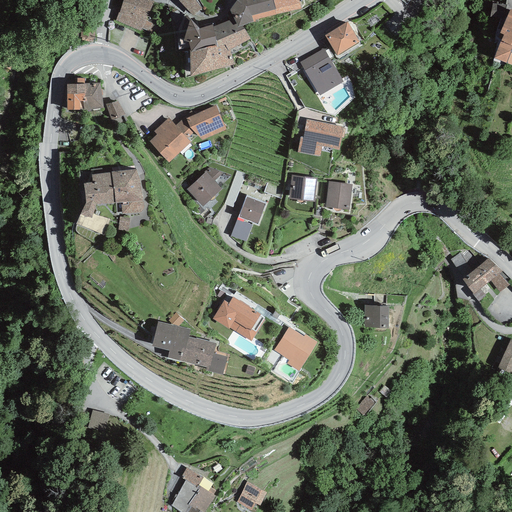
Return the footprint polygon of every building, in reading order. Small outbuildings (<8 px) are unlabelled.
[(154,1),(148,0),(123,0),(119,13),(118,12),(115,21),(140,31),(141,28),(145,20),(154,1)] [(202,8),(195,0),(177,0),(192,16),(202,8)] [(237,0),(230,10),(234,19),(238,27),(242,26),(253,22),(253,20),(276,14),(272,0),(237,0)] [(299,0),(272,0),(276,14),(301,9),(299,0)] [(505,5),(492,3),(490,17),(503,19),(505,5)] [(199,29),(186,15),(180,33),(185,34),(183,40),(188,42),(191,51),(191,52),(217,46),(213,27),(213,24),(199,29)] [(234,19),(213,27),(217,46),(218,46),(224,44),(228,51),(230,50),(250,39),(242,26),(238,27),(234,19)] [(145,20),(141,28),(149,32),(153,23),(145,20)] [(337,55),(359,41),(347,22),(325,36),(337,55)] [(511,26),(504,23),(500,33),(504,35),(501,42),(511,46),(511,26)] [(86,30),(77,30),(77,40),(86,40),(86,30)] [(511,65),(511,46),(501,42),(494,58),(511,65)] [(234,65),(230,50),(228,51),(224,44),(218,46),(217,46),(191,52),(191,51),(189,51),(190,77),(234,65)] [(343,82),(323,48),(299,63),(320,96),(343,82)] [(101,83),(85,84),(86,101),(83,101),(83,109),(84,110),(103,108),(101,83)] [(86,101),(85,84),(84,84),(73,84),(67,84),(67,110),(80,110),(80,109),(83,109),(83,101),(86,101)] [(125,115),(117,101),(106,104),(111,120),(125,115)] [(216,105),(186,118),(189,128),(193,132),(202,141),(226,130),(216,105)] [(176,126),(168,118),(154,131),(157,134),(149,142),(168,163),(191,142),(187,138),(176,126)] [(182,119),(176,126),(187,138),(193,132),(189,128),(186,118),(182,119)] [(320,156),(322,147),(339,150),(343,127),(306,119),(302,137),(300,137),(297,152),(320,156)] [(204,172),(205,172),(214,181),(223,173),(209,168),(204,172)] [(136,169),(111,172),(115,203),(116,212),(122,212),(122,214),(138,213),(141,212),(143,210),(144,206),(140,181),(136,169)] [(233,207),(245,174),(236,171),(224,204),(233,207)] [(115,203),(111,172),(102,173),(92,174),(93,182),(84,183),(86,204),(80,214),(91,218),(96,204),(115,203)] [(202,207),(222,189),(214,181),(205,172),(204,172),(186,189),(202,207)] [(317,178),(291,175),(288,199),(314,202),(317,178)] [(352,184),(328,181),(325,207),(349,210),(352,184)] [(257,225),(265,204),(246,196),(238,217),(257,225)] [(128,232),(130,218),(120,217),(118,231),(128,232)] [(246,242),(252,225),(236,219),(230,236),(246,242)] [(466,250),(451,259),(463,279),(481,264),(466,250)] [(463,279),(462,279),(473,293),(474,294),(480,289),(490,280),(499,274),(502,271),(489,258),(481,264),(463,279)] [(499,274),(490,280),(500,292),(509,285),(499,274)] [(486,296),(480,289),(474,294),(473,293),(472,294),(479,302),(486,296)] [(246,338),(251,341),(264,319),(259,316),(260,315),(244,305),(232,297),(229,304),(224,300),(212,319),(217,322),(229,329),(230,328),(246,338)] [(388,306),(364,305),(364,327),(388,328),(388,306)] [(172,325),(178,326),(183,320),(176,313),(168,320),(172,325)] [(188,337),(190,329),(178,326),(172,325),(158,321),(152,346),(169,351),(167,358),(182,361),(188,337)] [(298,371),(317,342),(305,335),(304,337),(288,327),(273,351),(289,360),(287,364),(298,371)] [(195,339),(188,337),(182,361),(206,368),(206,371),(222,375),(226,357),(213,354),(216,343),(196,338),(195,339)] [(511,339),(510,339),(498,367),(511,372),(511,339)] [(387,398),(392,392),(384,385),(379,391),(387,398)] [(364,416),(374,403),(365,396),(355,409),(364,416)] [(92,408),(90,424),(106,426),(108,410),(92,408)] [(216,473),(222,469),(218,464),(212,468),(216,473)] [(203,478),(187,467),(181,477),(186,481),(171,506),(180,511),(181,511),(187,511),(192,506),(201,511),(204,511),(215,495),(213,494),(215,490),(210,487),(213,484),(203,478)] [(255,503),(261,490),(246,483),(236,502),(251,510),(255,503)] [(266,493),(261,490),(255,503),(260,505),(266,493)]
